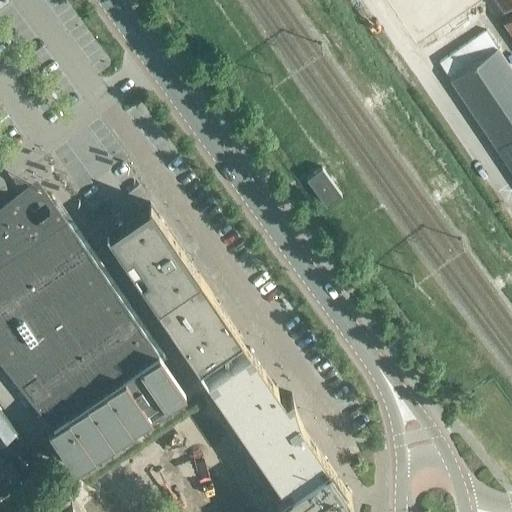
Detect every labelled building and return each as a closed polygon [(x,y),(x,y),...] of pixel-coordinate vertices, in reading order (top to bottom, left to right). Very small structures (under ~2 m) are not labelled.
[(511,0),(495,0),(502,9),(511,1),(511,0)] [(511,70),(496,46),(485,30),(439,61),(450,78),(511,170),(511,70)] [(321,167),(315,171),(306,178),(326,205),(341,194),(321,167)] [(0,360),(52,425),(47,428),(74,467),(184,391),(56,204),(46,211),(45,210),(48,205),(48,200),(47,197),(45,194),(41,191),(35,190),(29,192),(25,196),(23,201),(24,207),(27,211),(27,212),(16,197),(0,207),(0,360)] [(155,303),(199,274),(149,202),(106,231),(155,303)] [(199,274),(155,303),(197,365),(241,335),(199,274)] [(284,397),(249,347),(205,377),(284,492),(328,462),(303,425),(297,415),(294,404),(291,393),(284,397)] [(0,412),(0,441),(14,432),(0,412)] [(328,462),(284,492),(275,498),(277,511),(333,511),(331,508),(350,495),(328,462)] [(78,511),(71,500),(53,511),(78,511)]
